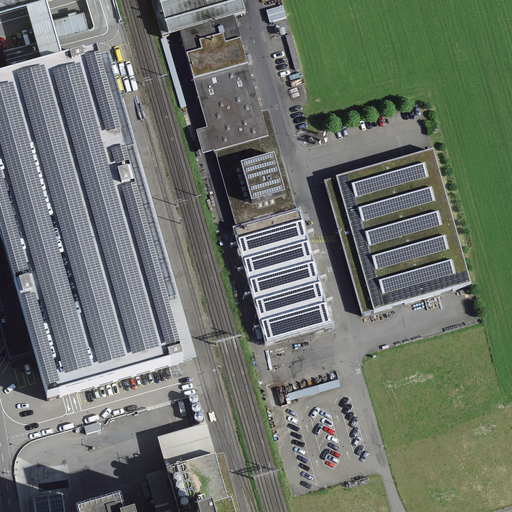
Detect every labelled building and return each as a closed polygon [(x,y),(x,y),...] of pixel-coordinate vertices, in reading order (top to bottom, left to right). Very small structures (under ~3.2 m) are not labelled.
[(268,344),(329,326),(268,112),(260,114),(233,18),(244,15),(239,0),(160,0),(170,36),(179,33),(268,344)] [(285,4),(269,9),(272,21),(288,16),(285,4)] [(46,403),(183,365),(97,56),(0,82),(0,239),(1,245),(0,245),(0,308),(3,318),(0,318),(0,333),(8,363),(33,356),(46,403)] [(295,64),(288,67),(292,77),(299,74),(295,64)] [(339,180),(376,316),(473,289),(436,154),(339,180)] [(294,400),(342,386),(340,379),(292,393),(294,400)] [(123,451),(127,466),(111,470),(120,500),(135,496),(131,481),(145,477),(136,447),(123,451)] [(226,511),(213,461),(164,474),(174,511),(226,511)]
